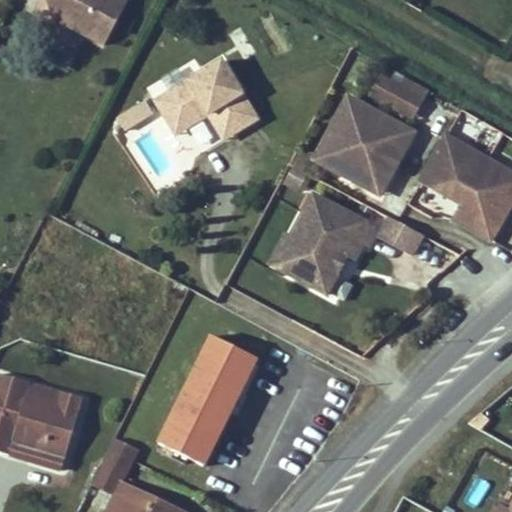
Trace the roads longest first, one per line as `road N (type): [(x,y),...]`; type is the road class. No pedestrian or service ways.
road 1 (unknown): [(394,378),(246,307),(220,286),(210,239),(236,158)]
road 2 (secondary): [(511,319),(320,511)]
